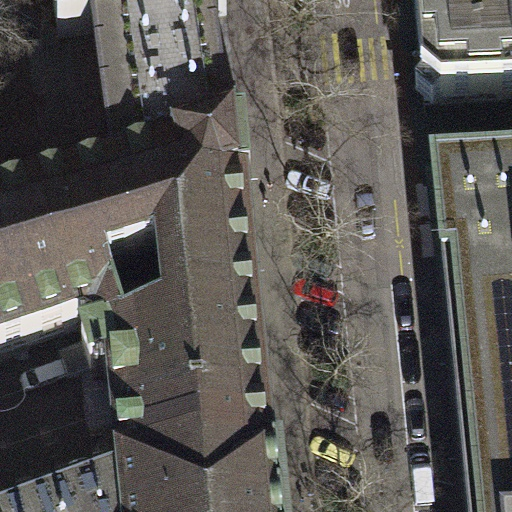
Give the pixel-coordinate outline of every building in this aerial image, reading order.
[(52,0),(58,39),(91,34),(216,18),(229,16),(225,0),(52,0)] [(440,101),(511,94),(511,5),(511,0),(414,0),(424,87),(417,95),(434,109),(440,101)] [(216,18),(91,34),(110,169),(229,133),(216,18)] [(285,511),(280,455),(272,451),(249,217),(246,189),(253,189),(246,130),(229,133),(110,169),(97,173),(0,204),(0,511),(285,511)] [(511,511),(511,167),(432,175),(445,309),(465,511),(511,511)]
